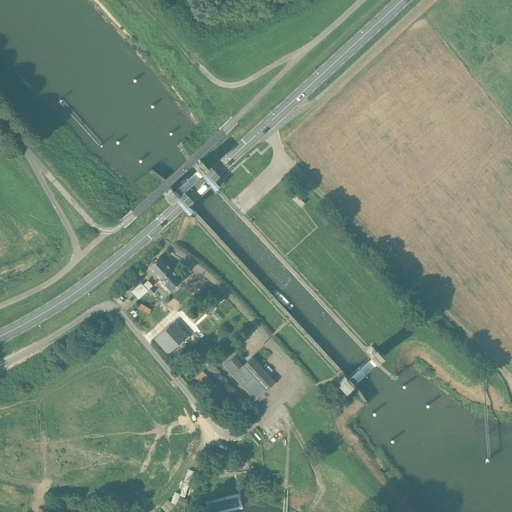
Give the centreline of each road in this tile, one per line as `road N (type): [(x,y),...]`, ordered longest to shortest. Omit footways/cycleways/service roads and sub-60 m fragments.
road 1 (primary): [(0,336),(68,297),(149,233),(403,0)]
road 2 (track): [(279,151),(511,381)]
road 3 (unclassified): [(0,305),(60,274),(77,255),(29,157),(0,121)]
